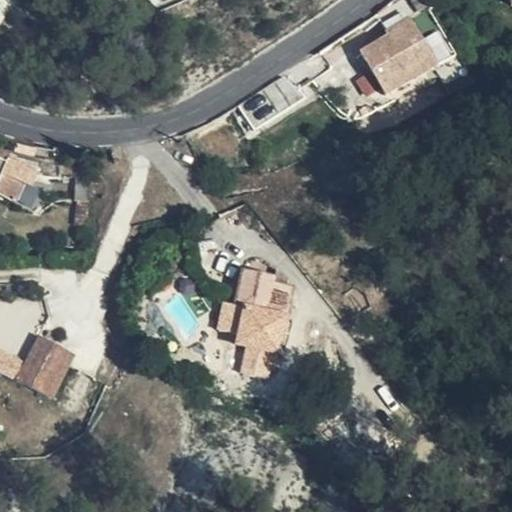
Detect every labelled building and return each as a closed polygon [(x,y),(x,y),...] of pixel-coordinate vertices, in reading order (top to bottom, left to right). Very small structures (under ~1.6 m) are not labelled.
[(437,68),(424,47),(414,30),(410,23),(421,15),(413,1),(380,21),(390,38),(362,55),(373,74),(382,90),(387,97),(437,68)] [(414,30),(424,47),(436,41),(426,23),(414,30)] [(371,98),(382,90),(373,74),(361,81),(371,98)] [(7,163),(0,159),(0,194),(19,203),(25,186),(31,188),(38,173),(9,160),(7,163)] [(248,348),(246,365),(270,370),(273,353),(280,354),(287,319),(269,316),(275,281),(243,274),(236,309),(227,307),(222,332),(241,336),(240,346),(248,348)] [(21,363),(12,382),(39,396),(62,352),(35,338),(21,363)] [(245,371),(246,365),(248,348),(240,346),(230,345),(227,368),(245,371)] [(0,352),(0,375),(12,382),(21,363),(0,352)]
